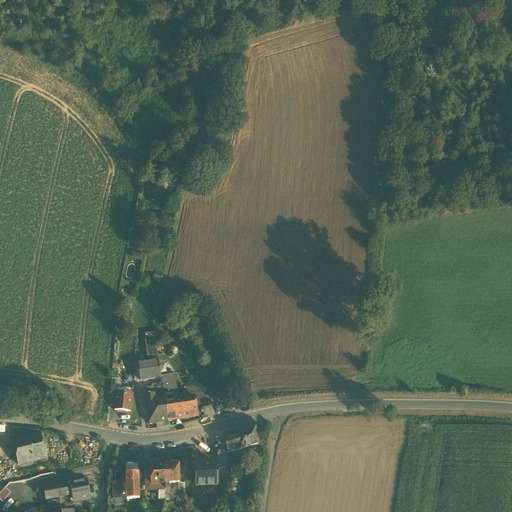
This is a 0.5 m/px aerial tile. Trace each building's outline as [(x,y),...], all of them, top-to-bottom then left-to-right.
[(151,183),(147,184),(145,194),(162,198),(165,186),(151,183)] [(130,319),(131,308),(123,308),(122,318),(130,319)] [(138,364),(139,369),(159,366),(159,364),(158,356),(155,332),(144,333),(148,363),(138,364)] [(140,380),(161,377),(159,366),(139,369),(140,380)] [(162,383),(164,401),(173,400),(172,393),(177,393),(175,379),(173,379),(172,374),(161,377),(162,383)] [(223,382),(209,384),(210,393),(224,391),(223,382)] [(164,422),(167,421),(164,401),(162,383),(153,385),(153,387),(143,389),(149,424),(156,423),(164,422)] [(132,394),(130,394),(117,393),(116,393),(115,405),(114,410),(130,411),(132,394)] [(195,396),(173,400),(164,401),(167,421),(168,421),(198,416),(195,396)] [(226,449),(227,453),(236,451),(259,444),(255,428),(224,436),(226,449)] [(13,440),(18,464),(46,457),(40,433),(13,440)] [(227,453),(226,449),(216,450),(219,464),(219,468),(220,468),(229,466),(227,453)] [(216,462),(195,463),(196,486),(217,485),(216,472),(219,472),(220,468),(219,468),(219,464),(216,465),(216,462)] [(125,464),(126,473),(138,472),(138,463),(125,464)] [(171,464),(164,465),(165,489),(169,488),(169,483),(178,482),(179,482),(179,464),(177,464),(177,463),(171,463),(171,464)] [(165,489),(164,465),(150,465),(151,471),(151,485),(151,489),(158,489),(165,489)] [(139,498),(138,472),(126,473),(126,481),(126,484),(126,495),(127,498),(127,499),(139,498)] [(15,475),(0,477),(0,484),(21,481),(20,475),(15,475)] [(89,498),(87,485),(78,487),(78,482),(71,484),(70,479),(57,481),(59,495),(72,493),(76,493),(77,501),(89,498)] [(46,497),(59,495),(57,481),(43,483),(46,497)] [(112,484),(113,495),(126,495),(126,484),(112,484)] [(11,493),(5,487),(0,492),(0,500),(2,503),(11,493)] [(182,501),(184,489),(177,489),(176,501),(182,501)] [(59,499),(48,501),(49,508),(61,506),(59,499)]
